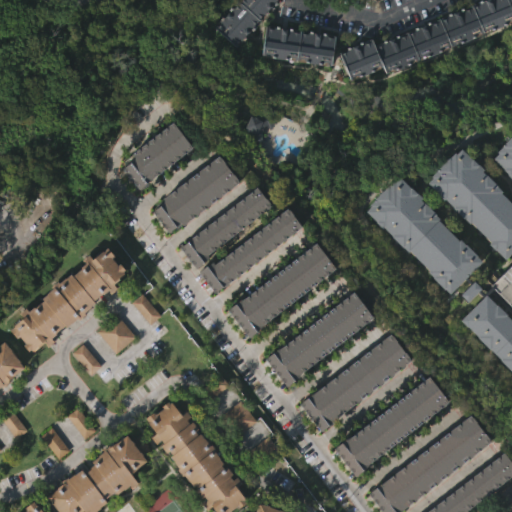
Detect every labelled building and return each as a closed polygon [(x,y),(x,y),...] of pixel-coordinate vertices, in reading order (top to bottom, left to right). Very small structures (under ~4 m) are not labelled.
[(281,0),(278,3),(280,4),(277,7),(275,5),(273,7),(272,5),(267,10),(268,12),(264,16),(262,14),(259,18),(261,20),(258,23),(256,21),(252,26),(255,28),(245,36),(247,38),(243,42),(239,39),(236,43),(239,45),(236,48),(214,27),(221,20),(219,18),(221,15),(222,16),(228,10),(227,8),(229,5),(231,7),(238,0),(281,0)] [(281,0),(280,6),(319,16),(320,10),(328,0),(281,0)] [(511,0),(511,19),(496,26),(494,23),(485,26),(486,30),(483,31),(482,28),(472,32),(473,35),(465,38),(465,37),(458,39),(458,38),(429,53),(428,50),(420,53),(421,56),(416,58),(415,55),(411,57),(412,58),(410,59),(411,61),(408,62),(393,67),(392,64),(388,66),(388,68),(386,69),(383,62),(379,64),(379,62),(375,64),(376,65),(374,66),(374,68),(359,74),(358,73),(350,76),(340,50),(347,48),(346,45),(361,41),(360,39),(363,38),(363,40),(366,39),(367,41),(371,39),(370,37),(373,36),(376,42),(387,36),(387,38),(397,34),(396,32),(399,31),(400,33),(402,32),(416,26),(415,24),(419,23),(419,24),(428,21),(428,19),(431,18),(432,20),(450,12),(449,10),(452,9),(453,11),(462,7),(461,5),(464,4),(465,6),(478,0),(511,0)] [(212,62),(233,81),(280,29),(259,10),(212,62)] [(511,56),(511,23),(370,75),(369,74),(336,86),(347,114),(380,102),(381,103),(511,56)] [(280,27),(289,28),(289,27),(293,27),(292,30),(299,31),(299,30),(309,33),(310,29),(314,30),(314,32),(323,34),(323,32),(329,33),(328,36),(333,37),(334,35),(336,35),(330,65),(328,64),(329,61),(324,61),(324,64),(299,58),(298,60),(293,59),(294,57),(289,56),(288,59),(274,57),(274,54),(265,53),(264,54),(261,53),(266,24),(268,25),(268,27),(274,28),(274,24),(280,25),(280,27)] [(332,68),(262,62),(259,91),(329,98),(332,68)] [(269,114),(276,118),(271,128),(263,125),(255,143),(238,136),(249,114),(254,117),(257,109),(269,114)] [(148,186),(142,190),(125,169),(138,158),(134,154),(175,122),(195,147),(148,186)] [(511,174),(498,159),(503,154),(501,152),(507,146),(511,141),(511,174)] [(268,163),(273,153),(251,144),(241,169),(256,175),(262,160),(268,163)] [(459,147),(482,168),(480,170),(495,184),(501,191),(500,192),(511,204),(511,251),(504,259),(487,243),(489,241),(469,221),(468,223),(462,218),(443,197),(441,198),(425,181),(430,176),(428,175),(433,169),(453,150),(454,152),(459,147)] [(230,168),(242,182),(186,226),(184,224),(172,234),(155,212),(167,202),(166,200),(221,155),(230,168)] [(190,182),(170,156),(128,187),(132,192),(119,202),(135,223),(190,182)] [(511,167),(489,191),(511,214),(511,167)] [(397,176),(420,197),(418,198),(434,213),(439,219),(438,220),(457,240),(458,239),(464,243),(480,261),(448,293),(431,277),(426,271),(427,270),(408,250),(406,251),(400,247),(381,226),(379,227),(363,210),(368,205),(367,203),(372,197),(390,179),(392,181),(397,176)] [(237,216),(217,190),(147,242),(166,268),(237,216)] [(305,226),(218,295),(201,273),(215,262),(218,265),(291,207),(305,226)] [(478,298),(399,209),(364,240),(443,329),(478,298)] [(269,241),(255,221),(176,280),(190,299),(269,241)] [(196,305),(209,324),(300,263),(287,244),(196,305)] [(338,270),(263,325),(264,326),(250,338),(229,309),(320,244),(338,270)] [(107,248),(114,257),(112,259),(118,266),(120,264),(126,271),(124,272),(127,276),(114,285),(117,289),(119,287),(120,289),(112,295),(109,291),(93,302),(95,303),(84,314),(88,315),(80,322),(78,319),(66,328),(64,327),(55,334),(56,335),(51,339),(54,342),(55,340),(57,342),(50,348),(45,345),(36,353),(34,350),(28,353),(23,347),(25,345),(19,338),(17,340),(9,331),(25,316),(22,313),(26,310),(28,312),(35,308),(43,301),(41,299),(59,281),(60,282),(70,275),(72,277),(85,264),(83,261),(88,256),(92,260),(102,251),(103,252),(107,248)] [(511,307),(489,284),(511,261),(511,307)] [(334,305),(314,278),(224,342),(243,369),(334,305)] [(123,305),(121,303),(114,297),(105,281),(94,288),(89,294),(79,300),(76,303),(52,318),(36,336),(18,348),(19,350),(8,363),(9,365),(20,374),(26,384),(28,385),(34,381),(40,374),(45,379),(58,364),(80,350),(98,329),(105,325),(113,315),(115,314),(123,305)] [(372,317),(299,374),(300,376),(286,387),(265,359),(353,291),(372,317)] [(156,318),(149,324),(130,302),(141,293),(159,315),(156,318)] [(511,372),(458,320),(484,294),(511,322),(511,372)] [(115,353),(96,331),(116,314),(135,336),(115,353)] [(371,352),(352,326),(262,392),(281,418),(371,352)] [(158,349),(140,327),(129,336),(147,359),(158,349)] [(511,357),(483,328),(457,353),(511,408),(511,357)] [(411,359),(321,430),(299,402),(391,332),(411,359)] [(95,370),(89,375),(70,352),(81,343),(100,366),(95,370)] [(0,350),(9,344),(27,371),(16,378),(17,380),(10,385),(9,383),(3,387),(2,385),(0,386),(0,350)] [(94,365),(113,388),(133,371),(114,348),(94,365)] [(296,436),(316,463),(408,395),(388,368),(296,436)] [(0,419),(23,404),(3,374),(0,376),(0,419)] [(227,385),(204,403),(196,392),(219,374),(227,385)] [(446,404),(369,463),(370,464),(356,475),(335,447),(430,374),(450,401),(446,404)] [(98,401),(81,378),(70,386),(86,409),(98,401)] [(234,437),(232,439),(216,418),(238,400),(255,421),(234,437)] [(169,401),(171,403),(173,402),(177,408),(179,407),(184,413),(189,408),(194,415),(188,419),(191,423),(194,421),(200,428),(197,431),(200,435),(202,433),(211,445),(215,442),(221,450),(218,452),(227,468),(229,466),(235,474),(232,477),(235,480),(241,476),(246,483),(240,486),(244,492),(246,491),(251,497),(246,500),(248,503),(242,508),(240,506),(232,511),(218,511),(213,506),(210,509),(205,503),(209,500),(205,496),(203,498),(197,491),(200,489),(197,485),(195,486),(179,470),(181,469),(172,456),(174,455),(171,450),(168,453),(162,446),(165,443),(162,439),(158,442),(154,436),(157,433),(146,419),(155,411),(157,414),(164,408),(163,406),(169,401)] [(26,430),(15,438),(0,418),(0,412),(8,407),(26,430)] [(94,430),(83,439),(65,416),(76,407),(94,430)] [(225,418),(216,408),(198,424),(207,434),(225,418)] [(447,438),(428,411),(330,481),(349,507),(447,438)] [(489,443),(399,511),(379,511),(366,494),(468,416),(489,443)] [(68,450),(57,459),(39,436),(50,427),(68,450)] [(131,432),(135,437),(140,433),(151,448),(147,451),(152,458),(136,470),(144,480),(133,489),(131,486),(129,488),(128,487),(121,492),(119,490),(110,497),(112,499),(104,505),(105,507),(99,511),(100,511),(84,511),(83,510),(80,511),(64,511),(50,493),(62,484),(61,482),(70,475),(71,477),(86,467),(88,470),(100,461),(98,458),(103,455),(102,453),(105,451),(104,449),(113,442),(115,444),(121,440),(131,432)] [(230,511),(184,443),(177,447),(168,434),(142,451),(153,467),(152,468),(181,511),(230,511)] [(252,457),(238,435),(220,446),(234,468),(252,457)] [(274,448),(252,465),(243,454),(266,437),(274,448)] [(81,473),(92,464),(75,441),(64,449),(81,473)] [(0,448),(0,455),(13,472),(24,463),(8,443),(0,448)] [(440,511),(489,477),(469,449),(382,511),(440,511)] [(511,474),(464,511),(425,511),(503,452),(511,464),(511,474)] [(38,469),(55,492),(67,484),(49,461),(38,469)] [(507,511),(511,509),(511,499),(503,487),(468,511),(507,511)] [(48,509),(49,511),(51,511),(54,510),(55,511),(20,511),(22,511),(23,511),(25,511),(31,508),(29,506),(39,498),(48,509)] [(293,511),(259,511),(264,500),(294,511),(293,511)]
